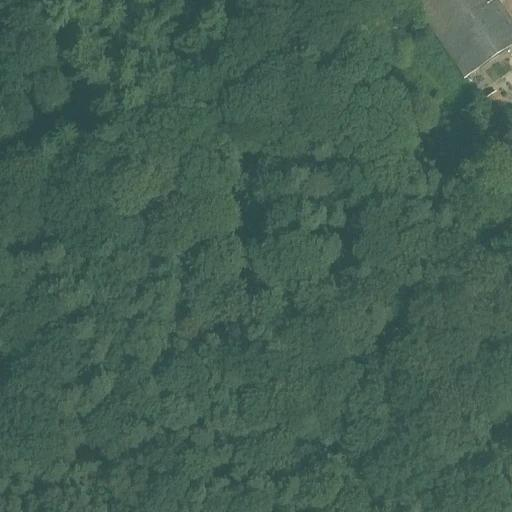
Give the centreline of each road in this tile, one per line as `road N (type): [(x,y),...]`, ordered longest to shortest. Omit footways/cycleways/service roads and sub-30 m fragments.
road 1 (unclassified): [(511,440),(63,231)]
road 2 (unclassified): [(63,231),(258,0)]
